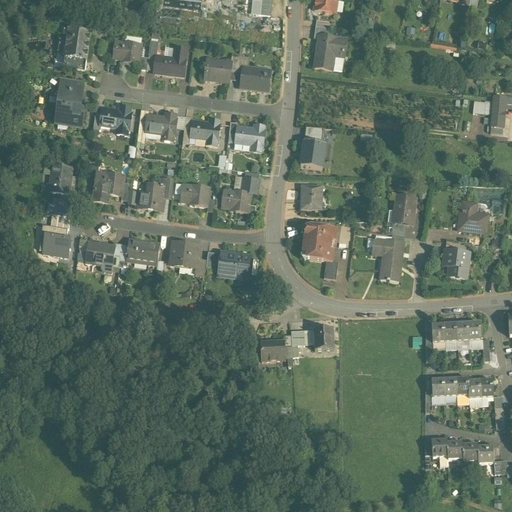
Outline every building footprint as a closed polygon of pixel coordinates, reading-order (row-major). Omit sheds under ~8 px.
[(272,0),(261,0),(259,17),(271,18),(272,0)] [(315,0),(314,13),(324,14),(324,15),(331,16),(332,16),(335,16),(337,0),(334,0),(315,0)] [(477,0),(470,0),(468,12),(475,14),(477,0)] [(328,25),(316,23),(315,29),(327,31),(328,25)] [(327,31),(315,29),(313,41),(320,42),(326,42),(326,40),(327,40),(328,31),(327,31)] [(90,36),(68,33),(67,39),(65,56),(64,61),(86,64),(90,36)] [(67,39),(60,38),(57,55),(65,56),(67,39)] [(326,42),(320,42),(318,52),(317,52),(314,70),(332,73),(334,56),(344,57),(346,42),(327,40),(326,40),(326,42)] [(124,46),(114,44),(112,62),(122,63),(121,65),(139,67),(140,59),(142,47),(124,45),(124,46)] [(173,62),(156,59),(156,61),(154,74),(154,76),(183,80),(187,53),(174,52),(173,62)] [(148,60),(140,59),(139,67),(138,72),(146,73),(148,60)] [(156,61),(148,60),(146,73),(154,74),(156,61)] [(86,64),(64,61),(63,73),(84,76),(86,64)] [(238,62),(231,61),(231,66),(230,75),(236,76),(238,62)] [(245,63),(238,62),(236,76),(242,77),(243,71),(244,71),(245,63)] [(231,66),(207,63),(205,83),(229,86),(230,75),(231,66)] [(244,71),(243,71),(242,77),(241,89),(246,88),(247,92),(267,94),(269,79),(264,78),(265,73),(244,71)] [(83,85),(62,83),(61,94),(82,97),(83,85)] [(82,97),(61,94),(57,127),(69,128),(69,130),(81,132),(83,113),(78,112),(80,97),(81,97),(82,97)] [(505,101),(494,100),(490,130),(501,131),(505,101)] [(485,106),(473,104),(472,116),(484,117),(485,106)] [(103,110),(96,109),(93,134),(100,134),(101,130),(100,130),(102,113),(103,113),(103,110)] [(120,111),(119,115),(103,113),(102,113),(100,130),(101,130),(117,132),(116,138),(127,139),(128,133),(129,133),(131,116),(130,116),(131,112),(120,111)] [(148,116),(141,115),(139,127),(146,128),(148,119),(148,116)] [(148,119),(146,128),(146,135),(163,138),(162,144),(173,145),(174,139),(175,139),(177,122),(176,122),(176,118),(165,117),(165,120),(148,119)] [(220,123),(209,122),(208,126),(192,124),(190,133),(189,141),(206,143),(206,149),(216,150),(217,144),(218,145),(220,128),(219,128),(220,123)] [(237,127),(230,126),(229,138),(235,139),(236,130),(237,127)] [(265,129),(254,128),(253,132),(236,130),(235,139),(234,147),(251,149),(250,154),(261,155),(262,150),(263,150),(265,133),(264,133),(265,129)] [(305,132),(304,143),(322,146),(323,133),(306,130),(305,132)] [(304,143),(301,169),(322,172),(323,164),(327,164),(329,146),(322,146),(304,143)] [(218,170),(225,171),(226,158),(219,157),(218,170)] [(73,174),(52,171),(49,198),(69,201),(73,174)] [(124,180),(106,177),(106,178),(96,177),(93,207),(103,208),(103,207),(108,208),(109,199),(121,200),(122,200),(123,192),(124,180)] [(245,181),(243,181),(241,195),(251,196),(251,197),(257,197),(258,183),(245,181)] [(147,197),(138,196),(136,212),(162,215),(164,200),(163,200),(164,189),(163,189),(148,187),(147,188),(148,188),(147,197)] [(173,188),(163,187),(163,189),(164,189),(163,200),(164,200),(171,201),(173,188)] [(191,189),(182,188),(180,206),(189,207),(189,209),(207,211),(208,203),(210,191),(192,188),(191,189)] [(322,190),(300,190),(300,212),(321,212),(322,190)] [(129,193),(123,192),(122,200),(121,200),(121,205),(128,205),(129,193)] [(241,195),(233,194),(223,193),(221,211),(230,212),(230,214),(248,217),(249,208),(251,197),(251,196),(241,195)] [(415,201),(397,199),(395,214),(388,213),(387,226),(393,227),(405,228),(411,229),(415,201)] [(475,208),(463,207),(462,216),(460,216),(458,233),(485,236),(487,219),(474,218),(475,208)] [(68,213),(52,212),(51,221),(53,222),(67,223),(68,213)] [(69,236),(70,224),(67,223),(53,222),(51,233),(68,235),(69,236)] [(393,227),(392,227),(391,237),(392,238),(404,239),(405,228),(393,227)] [(336,233),(306,229),(304,245),(330,249),(331,244),(335,244),(336,233)] [(66,246),(68,235),(51,233),(43,232),(42,243),(45,243),(66,246)] [(404,239),(392,238),(391,244),(403,246),(404,239)] [(391,244),(374,242),(372,257),(385,259),(383,275),(381,275),(380,283),(387,284),(387,285),(389,285),(389,284),(398,286),(400,268),(401,268),(403,246),(391,244)] [(66,246),(45,243),(43,261),(68,264),(70,246),(66,246)] [(159,248),(129,244),(128,250),(126,263),(126,264),(127,264),(148,266),(148,269),(157,270),(157,264),(159,248)] [(458,246),(446,244),(445,253),(457,255),(457,254),(458,246)] [(330,249),(304,245),(302,256),(303,257),(304,257),(307,262),(309,262),(326,264),(332,265),(332,264),(333,254),(330,254),(330,249)] [(199,250),(173,247),(170,268),(196,272),(197,272),(198,264),(199,250)] [(106,251),(88,248),(85,269),(102,271),(103,271),(103,270),(113,271),(115,253),(114,253),(106,252),(106,251)] [(122,249),(115,249),(114,253),(115,253),(113,271),(119,272),(120,262),(122,249)] [(457,255),(445,253),(443,263),(449,264),(447,280),(466,282),(469,256),(457,254),(457,255)] [(250,259),(220,256),(220,258),(218,275),(218,278),(247,282),(250,259)] [(220,258),(208,257),(207,265),(206,274),(218,275),(220,258)] [(207,265),(198,264),(197,272),(196,272),(195,280),(205,281),(206,274),(207,265)] [(332,265),(326,264),(323,281),(335,283),(338,265),(332,264),(332,265)] [(113,271),(103,270),(103,271),(102,271),(102,275),(104,277),(112,278),(113,271)] [(480,326),(467,327),(468,345),(481,344),(480,326)] [(455,327),(443,328),(445,346),(456,345),(455,327)] [(467,327),(455,327),(456,345),(468,345),(467,327)] [(443,328),(431,329),(431,334),(432,346),(432,347),(445,346),(443,328)] [(332,334),(313,335),(314,349),(314,355),(333,354),(332,334)] [(303,335),(291,336),(291,351),(297,350),(304,350),(303,335)] [(313,335),(303,335),(304,350),(314,349),(313,335)] [(284,346),(284,351),(291,351),(291,340),(283,340),(284,346)] [(284,346),(260,348),(261,367),(285,366),(284,351),(284,346)] [(291,351),(284,351),(285,364),(287,364),(292,363),(292,362),(291,351)] [(455,382),(443,383),(444,401),(456,400),(455,382)] [(467,382),(455,382),(456,400),(468,400),(468,385),(467,382)] [(443,383),(431,384),(431,394),(432,402),(444,401),(443,383)] [(480,384),(468,385),(468,400),(469,403),(481,402),(480,384)] [(492,384),(480,384),(481,402),(493,402),(492,384)] [(446,445),(432,446),(431,445),(432,460),(432,463),(433,462),(439,461),(441,461),(441,459),(447,459),(446,448),(446,445)] [(461,447),(446,448),(447,459),(447,461),(447,465),(448,465),(448,464),(463,463),(462,450),(462,446),(461,446),(461,447)] [(477,449),(462,450),(463,463),(463,466),(478,465),(477,452),(477,448),(477,449)] [(492,451),(477,452),(478,465),(478,468),(493,467),(493,468),(494,468),(494,466),(493,450),(492,450),(492,451)] [(441,461),(439,461),(440,471),(448,471),(447,465),(447,461),(441,461)]
